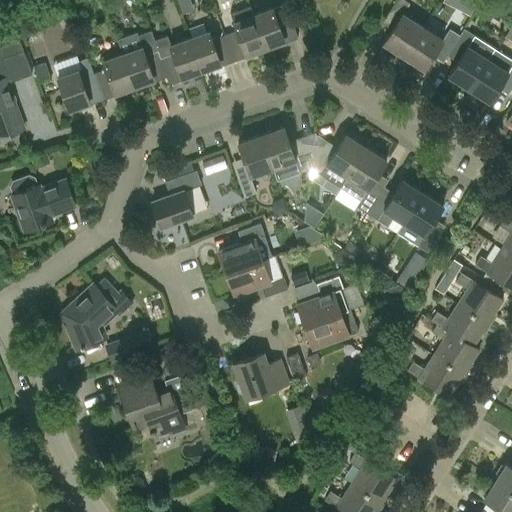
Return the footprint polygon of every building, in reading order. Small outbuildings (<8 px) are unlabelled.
[(179,0),(182,11),(197,7),(195,0),(179,0)] [(406,58),(425,29),(405,17),(412,6),(401,0),(400,0),(387,20),(397,27),(386,45),(406,58)] [(445,0),(445,1),(474,13),(478,0),(445,0)] [(272,8),(273,11),(254,18),(264,47),(278,42),(280,47),(297,40),(285,4),(272,8)] [(236,32),(224,36),(233,62),(252,56),(251,52),(264,47),(254,18),(250,6),(230,13),(236,32)] [(425,29),(406,58),(427,71),(438,54),(448,60),(452,53),(453,53),(462,39),(452,33),(445,42),(425,29)] [(167,77),(151,31),(137,36),(136,34),(117,41),(122,56),(124,56),(134,86),(148,81),(149,83),(166,77),(167,77)] [(151,31),(167,77),(166,77),(169,84),(188,78),(186,74),(200,69),(190,40),(171,47),(167,36),(154,40),(151,31)] [(466,32),(462,39),(453,53),(462,59),(450,78),(471,91),(489,61),(487,60),(495,48),(477,37),(466,32)] [(210,33),(190,40),(200,69),(214,65),(215,68),(233,62),(224,36),(212,40),(210,33)] [(0,46),(0,137),(24,129),(7,84),(31,76),(23,52),(19,40),(0,46)] [(107,70),(94,75),(103,101),(122,94),(121,91),(134,86),(124,56),(122,56),(104,62),(107,70)] [(94,75),(89,57),(79,60),(80,65),(57,72),(59,78),(69,109),(85,103),(86,107),(103,101),(94,75)] [(511,70),(510,74),(489,61),(471,91),(491,104),(503,86),(511,91),(511,70)] [(284,129),(261,137),(273,170),(274,170),(278,181),(310,170),(313,146),(303,145),(291,149),(284,129)] [(324,146),(313,146),(310,170),(319,176),(320,175),(339,188),(346,177),(348,179),(367,149),(346,135),(335,153),(324,146)] [(273,170),(261,137),(239,145),(246,166),(235,170),(245,198),(256,194),(251,177),(273,170)] [(387,161),(367,149),(348,179),(356,184),(351,190),(353,195),(362,201),(357,208),(368,215),(382,194),(381,194),(386,186),(375,180),(387,161)] [(226,154),(208,157),(210,170),(228,167),(226,154)] [(165,182),(170,197),(153,203),(161,228),(193,217),(184,192),(201,186),(197,172),(165,182)] [(40,186),(38,186),(35,177),(29,174),(12,180),(9,186),(13,196),(11,196),(24,232),(53,221),(51,215),(75,206),(65,180),(42,189),(40,186)] [(391,200),(382,194),(368,215),(378,222),(378,221),(387,226),(393,217),(405,225),(424,195),(403,182),(391,200)] [(424,195),(405,225),(425,238),(419,248),(428,254),(442,232),(432,226),(444,208),(424,195)] [(303,227),(310,242),(324,236),(317,221),(324,218),(315,200),(303,206),(311,223),(303,227)] [(502,249),(511,255),(511,225),(505,221),(500,229),(511,236),(502,249)] [(227,273),(229,273),(260,263),(252,241),(265,236),(261,224),(239,232),(243,244),(219,252),(227,273)] [(511,255),(502,249),(492,265),(481,258),(475,267),(511,290),(511,255)] [(260,263),(229,273),(237,295),(261,287),(264,298),(287,290),(283,279),(270,283),(263,262),(260,263)] [(393,281),(406,289),(412,279),(400,271),(393,281)] [(458,305),(488,324),(502,302),(462,276),(457,283),(467,291),(458,305)] [(347,310),(341,290),(342,289),(338,278),(316,285),(320,297),(297,305),(304,327),(307,326),(336,316),(336,315),(347,310)] [(119,315),(131,304),(121,293),(110,302),(94,284),(61,313),(77,350),(106,338),(98,320),(112,307),(119,315)] [(488,324),(458,305),(448,320),(438,313),(432,321),(472,348),(488,324)] [(347,310),(336,315),(336,316),(307,326),(315,349),(348,338),(347,336),(358,332),(350,309),(347,310)] [(479,352),(472,348),(432,321),(432,322),(437,325),(432,333),(442,342),(433,355),(464,374),(479,352)] [(147,329),(104,344),(111,363),(153,348),(147,329)] [(305,375),(297,352),(285,357),(294,379),(305,375)] [(242,394),(243,394),(245,400),(288,385),(279,360),(266,365),(262,354),(232,364),(237,379),(236,379),(234,383),(238,392),(242,394)] [(464,374),(433,355),(423,371),(412,364),(407,372),(448,399),(464,374)] [(181,377),(167,381),(152,386),(149,376),(119,386),(134,431),(150,426),(155,440),(159,439),(158,435),(168,432),(169,435),(184,430),(178,413),(206,404),(202,391),(188,396),(181,377)] [(314,435),(309,420),(302,423),(307,438),(314,435)] [(351,484),(381,503),(395,481),(354,454),(348,462),(360,470),(351,484)] [(511,468),(506,464),(495,481),(511,492),(511,468)] [(511,511),(511,492),(495,481),(484,499),(495,506),(490,511),(511,511)] [(375,511),(381,503),(351,484),(341,500),(329,492),(324,501),(339,511),(375,511)]
